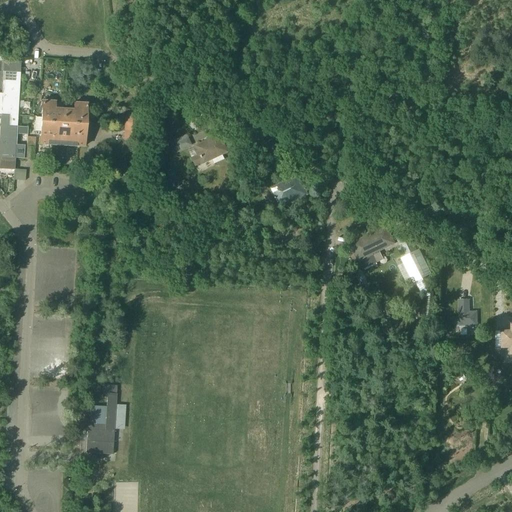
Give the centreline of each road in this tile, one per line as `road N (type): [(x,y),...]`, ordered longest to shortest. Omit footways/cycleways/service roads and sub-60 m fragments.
road 1 (unclassified): [(332,182),(100,53),(40,44),(14,0)]
road 2 (unclassified): [(28,511),(20,470),(31,245),(0,204)]
road 3 (residential): [(511,280),(332,182)]
